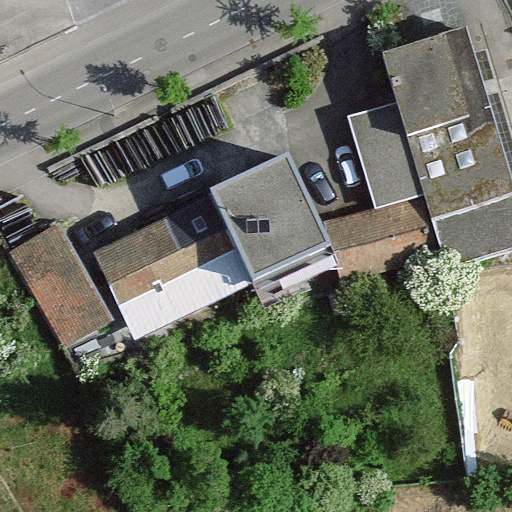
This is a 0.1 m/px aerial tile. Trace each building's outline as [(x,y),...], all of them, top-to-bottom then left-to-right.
[(377,54),(418,221),(430,270),(511,250),(511,204),(469,32),(377,54)] [(294,155),(203,205),(245,281),(334,230),(294,155)] [(203,205),(81,266),(117,328),(235,270),(203,205)] [(81,266),(54,218),(0,248),(0,252),(61,360),(117,328),(81,266)] [(334,230),(339,277),(430,270),(418,221),(334,230)]
